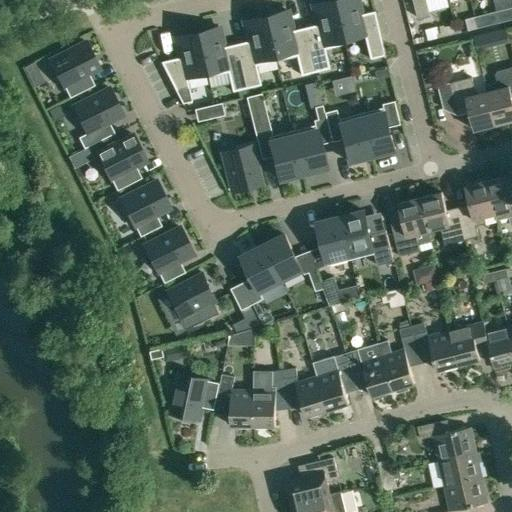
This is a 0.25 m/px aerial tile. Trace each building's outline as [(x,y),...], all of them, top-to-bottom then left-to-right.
[(304,28),(314,72),(329,68),(324,49),(345,44),(334,0),(311,5),(316,25),(304,28)] [(334,0),(345,44),(344,39),(363,35),(369,59),(384,55),(374,11),(361,14),(357,0),(334,0)] [(426,0),(413,0),(418,18),(430,15),(426,0)] [(314,72),(304,28),(292,31),(288,11),(265,16),(276,61),(296,56),(301,75),(314,72)] [(485,14),(476,17),(478,28),(488,26),(485,14)] [(276,61),(265,16),(243,22),(247,41),(236,44),(246,88),(260,85),(255,65),(276,61)] [(468,31),(478,28),(476,17),(465,19),(468,31)] [(197,33),(207,77),(215,75),(227,72),(229,79),(232,92),(246,88),(236,44),(224,47),(219,27),(197,33)] [(197,33),(174,38),(179,58),(161,62),(182,104),(191,101),(186,77),(205,73),(206,77),(207,77),(197,33)] [(50,59),(52,65),(53,65),(59,77),(64,87),(69,98),(94,85),(89,75),(99,69),(96,63),(90,52),(85,41),(50,59)] [(487,91),(496,125),(511,120),(511,98),(511,93),(511,92),(511,67),(504,69),(497,71),(495,74),(497,82),(486,85),(487,91)] [(475,130),(496,125),(487,91),(476,94),(472,77),(450,82),(456,107),(468,105),(475,130)] [(109,88),(73,106),(76,111),(82,123),(87,133),(78,138),(84,149),(114,133),(109,123),(123,116),(120,109),(119,109),(114,98),(109,88)] [(254,131),(269,127),(270,127),(261,93),(246,97),(254,131)] [(384,107),(361,113),(372,156),(380,154),(395,150),(391,135),(389,127),(401,124),(395,101),(383,104),(384,107)] [(224,115),(221,103),(213,105),(216,117),(224,115)] [(317,120),(325,118),(324,113),(322,105),(314,107),(317,119),(317,120)] [(338,119),(336,110),(324,113),(325,118),(331,141),(331,142),(343,139),(338,119)] [(364,158),(372,156),(361,113),(338,119),(343,139),(345,147),(349,162),(364,158)] [(291,131),(302,174),(325,168),(319,144),(314,125),(291,131)] [(302,174),(291,131),(272,136),(268,137),(273,156),(279,180),(302,174)] [(97,152),(99,157),(100,157),(106,170),(111,180),(117,191),(141,178),(136,167),(146,162),(143,155),(137,144),(132,134),(97,152)] [(222,153),(231,191),(262,184),(252,145),(222,153)] [(495,178),(488,181),(496,214),(495,214),(496,220),(508,216),(509,217),(510,224),(511,225),(511,189),(508,175),(495,178)] [(120,199),(123,204),(129,216),(134,226),(135,226),(140,237),(161,226),(156,216),(170,208),(167,202),(166,202),(161,191),(156,181),(120,199)] [(495,214),(496,214),(488,181),(466,186),(472,212),(460,215),(466,239),(479,236),(476,226),(486,223),(485,217),(495,214)] [(442,192),(421,197),(429,231),(440,228),(442,234),(444,244),(454,242),(457,253),(469,250),(466,239),(460,215),(449,218),(442,192)] [(433,248),(429,231),(421,197),(399,203),(405,229),(393,232),(399,256),(411,253),(433,248)] [(348,215),(341,217),(351,260),(375,254),(370,234),(368,226),(364,211),(348,215)] [(328,265),(351,260),(341,217),(333,219),(317,222),(321,238),(323,246),(328,265)] [(144,245),(146,250),(147,250),(153,263),(158,273),(164,283),(185,273),(179,262),(193,255),(190,248),(184,237),(179,227),(144,245)] [(270,242),(263,246),(281,281),(303,270),(295,256),(292,249),(285,235),(270,242)] [(253,277),(242,283),(253,304),(264,299),(260,291),(281,281),(263,246),(256,249),(242,256),(249,270),(253,277)] [(321,281),(316,269),(309,272),(313,284),(321,281)] [(494,271),(496,280),(508,277),(506,269),(494,271)] [(496,280),(494,271),(482,274),(484,283),(496,280)] [(195,312),(201,323),(219,313),(214,302),(217,301),(213,294),(208,283),(203,273),(167,291),(170,297),(170,296),(176,309),(181,319),(195,312)] [(359,298),(357,286),(337,290),(332,278),(321,282),(323,288),(330,305),(359,298)] [(253,304),(242,283),(231,289),(242,310),(253,304)] [(484,322),(450,330),(459,364),(480,359),(478,349),(490,346),(484,322)] [(484,322),(490,346),(495,366),(511,361),(511,345),(507,326),(487,331),(484,322)] [(411,326),(422,363),(434,360),(437,370),(459,364),(450,330),(428,336),(424,323),(411,326)] [(399,329),(405,349),(392,352),(388,340),(379,343),(394,389),(396,389),(397,394),(409,390),(407,385),(415,382),(410,366),(422,363),(411,326),(399,329)] [(379,343),(370,346),(346,353),(357,389),(369,386),(372,396),(394,389),(379,343)] [(162,357),(161,349),(148,351),(150,360),(162,357)] [(346,393),(357,389),(346,353),(335,357),(334,355),(313,361),(317,376),(328,410),(349,403),(346,393)] [(317,376),(298,382),(296,368),(283,370),(289,408),(303,406),(306,416),(328,410),(317,376)] [(254,370),(253,390),(253,426),(276,426),(276,410),(289,408),(283,370),(276,371),(276,370),(254,370)] [(197,378),(184,375),(178,374),(170,413),(181,415),(193,417),(193,418),(200,419),(202,407),(214,410),(220,383),(208,380),(197,378)] [(231,425),(253,426),(253,390),(232,390),(235,377),(222,374),(220,383),(214,410),(215,410),(214,413),(231,416),(231,425)] [(434,436),(439,460),(477,452),(471,428),(472,428),(472,427),(450,432),(447,420),(418,427),(421,439),(434,436)] [(477,452),(439,460),(445,485),(482,477),(477,452)] [(286,480),(292,503),(331,493),(328,482),(339,479),(334,457),(306,463),(308,475),(286,480)] [(396,488),(393,474),(390,459),(378,462),(381,476),(384,491),(396,488)] [(450,509),(450,510),(442,511),(469,511),(468,506),(488,502),(488,501),(482,477),(445,485),(450,509)] [(335,511),(331,493),(292,503),(294,511),(335,511)]
